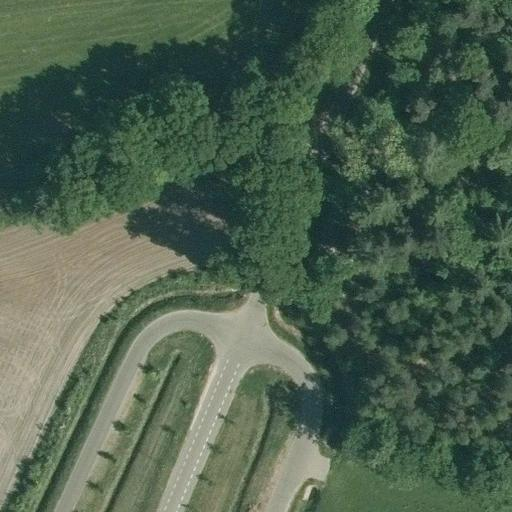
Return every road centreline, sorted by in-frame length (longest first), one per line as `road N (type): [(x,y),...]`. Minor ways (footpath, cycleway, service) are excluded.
road 1 (unclassified): [(244,328),(385,0)]
road 2 (unclassified): [(63,511),(151,335),(201,320),(244,328)]
road 3 (unclassified): [(275,511),(305,437),(310,390),(297,366),(244,328)]
road 4 (unclassified): [(168,511),(244,328)]
road 5 (track): [(511,195),(328,136)]
